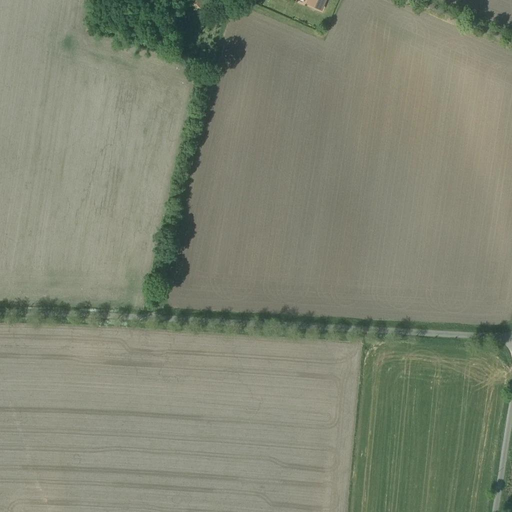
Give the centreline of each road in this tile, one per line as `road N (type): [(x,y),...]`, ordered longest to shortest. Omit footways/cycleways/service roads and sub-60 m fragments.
road 1 (unclassified): [(0,312),(511,341)]
road 2 (unclassified): [(511,386),(493,511)]
